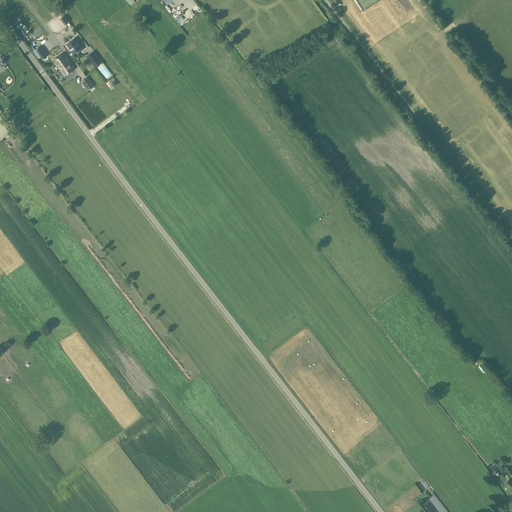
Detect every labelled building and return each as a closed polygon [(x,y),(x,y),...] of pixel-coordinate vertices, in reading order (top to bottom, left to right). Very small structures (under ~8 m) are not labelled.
[(60,19),(65,25),(69,22),(64,16),(60,19)] [(79,43),(75,38),(67,44),(67,45),(66,46),(68,48),(69,47),(74,53),(82,47),(79,43)] [(40,46),(35,50),(43,59),(47,56),(40,46)] [(86,56),(95,68),(102,62),(93,51),(86,56)] [(64,63),(69,60),(64,53),(53,59),(60,69),(66,65),(64,63)] [(75,69),(69,60),(64,63),(66,65),(60,69),(65,75),(75,69)] [(81,81),(88,90),(94,86),(87,77),(81,81)] [(423,491),(427,489),(422,483),(418,485),(423,491)] [(430,511),(443,511),(435,501),(427,507),(430,511)]
